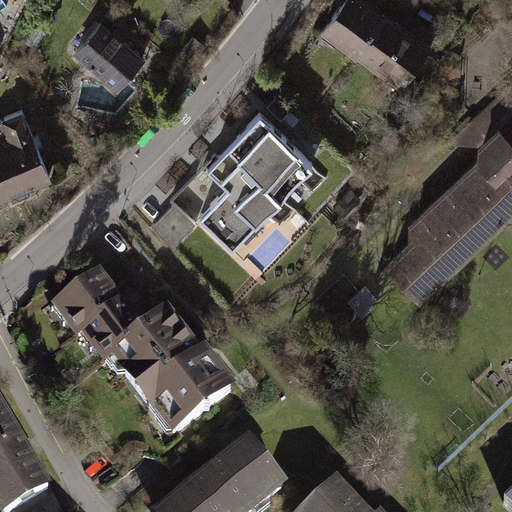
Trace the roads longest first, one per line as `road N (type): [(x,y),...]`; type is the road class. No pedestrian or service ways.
road 1 (tertiary): [(0,287),(108,191),(242,51),(279,0)]
road 2 (residential): [(95,511),(0,355)]
